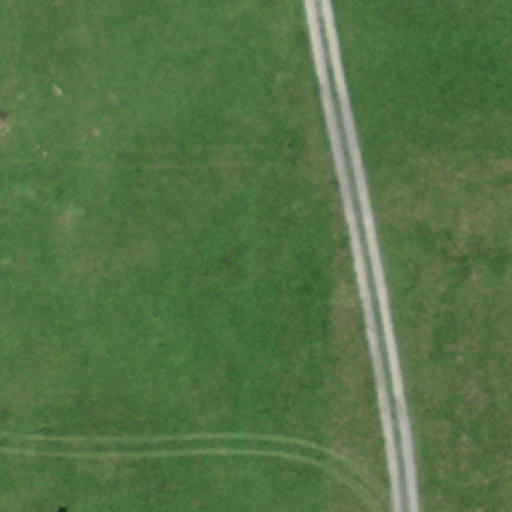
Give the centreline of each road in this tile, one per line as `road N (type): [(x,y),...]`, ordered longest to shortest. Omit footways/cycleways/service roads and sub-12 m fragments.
road 1 (track): [(320,0),(403,511)]
road 2 (primary): [(441,0),(420,511)]
